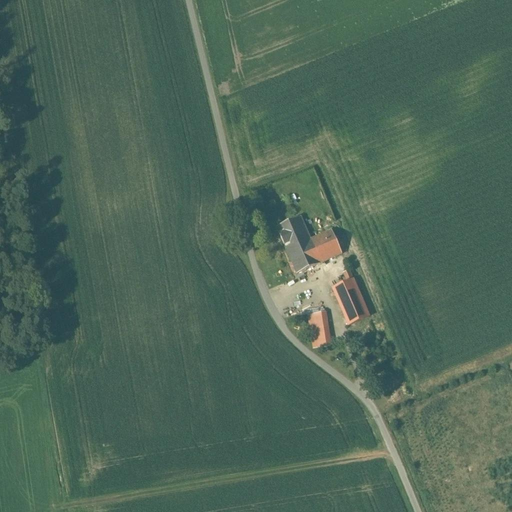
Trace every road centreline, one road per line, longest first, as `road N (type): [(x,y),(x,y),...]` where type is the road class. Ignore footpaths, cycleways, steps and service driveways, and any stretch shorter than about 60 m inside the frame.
road 1 (unclassified): [(417,511),(372,409),(290,338),(270,306),(234,193),(190,0)]
road 2 (track): [(392,451),(55,507)]
